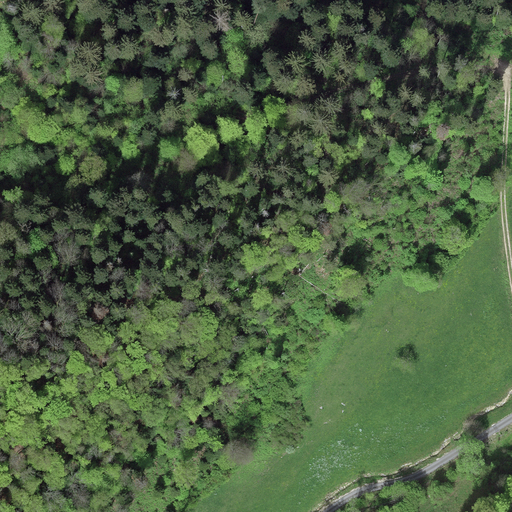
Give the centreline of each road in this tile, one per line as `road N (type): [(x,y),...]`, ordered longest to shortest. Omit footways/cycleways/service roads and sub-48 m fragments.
road 1 (track): [(511,277),(502,176),(507,82),(497,61),(405,0)]
road 2 (track): [(497,61),(363,81),(224,123)]
